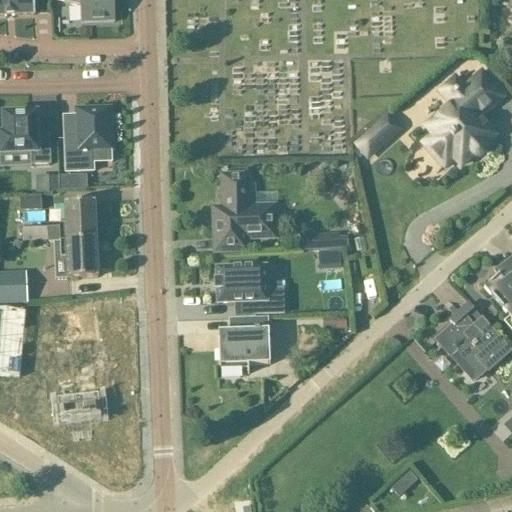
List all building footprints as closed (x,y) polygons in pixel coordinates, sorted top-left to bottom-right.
[(0,0),(0,18),(35,17),(33,0),(0,0)] [(49,0),(50,2),(80,8),(81,26),(114,24),(112,0),(49,0)] [(460,168),(472,157),(473,158),(474,159),(476,159),(478,159),(479,159),(481,158),(481,157),(482,156),(483,155),(483,153),(483,151),(482,150),(481,149),(487,144),(474,129),(481,124),(477,120),(501,99),(480,76),(463,92),(454,82),(441,93),(452,105),(425,129),(432,137),(423,145),(444,168),(453,160),(460,168)] [(77,138),(64,138),(65,174),(93,173),(92,152),(111,151),(110,110),(76,112),(77,138)] [(3,136),(0,136),(0,154),(0,157),(30,156),(30,168),(50,167),(49,137),(37,137),(37,115),(3,117),(3,136)] [(403,132),(388,115),(353,146),(368,163),(403,132)] [(248,210),(248,199),(247,174),(222,174),(223,211),(213,211),(215,254),(245,252),(245,240),(271,239),(271,227),(273,227),(272,213),(270,213),(270,209),(248,210)] [(49,177),(35,178),(36,196),(49,195),(49,177)] [(42,210),(41,197),(19,199),(21,212),(42,210)] [(22,245),(53,244),(96,241),(95,205),(63,206),(64,226),(59,226),(59,228),(21,230),(22,245)] [(339,251),(339,235),(317,236),(317,239),(309,239),(310,253),(339,251)] [(55,280),(67,280),(67,281),(98,280),(96,241),(53,244),(55,280)] [(282,291),(268,291),(267,267),(215,269),(216,283),(214,283),(214,292),(216,292),(217,305),(254,304),(254,316),(282,315),(282,301),(282,291)] [(0,306),(28,305),(26,272),(0,273),(0,306)] [(498,277),(483,290),(511,322),(511,275),(502,282),(498,277)] [(89,310),(48,315),(49,325),(49,327),(50,335),(50,336),(53,362),(53,364),(54,371),(54,373),(59,420),(100,416),(98,396),(96,396),(95,387),(97,386),(89,310)] [(0,311),(0,377),(20,379),(25,314),(0,311)] [(228,321),(229,334),(218,334),(219,369),(269,367),(267,319),(228,321)] [(472,330),(462,320),(436,343),(472,385),(485,374),(486,376),(489,373),(511,355),(482,322),(472,330)] [(511,420),(503,428),(511,438),(511,420)]
